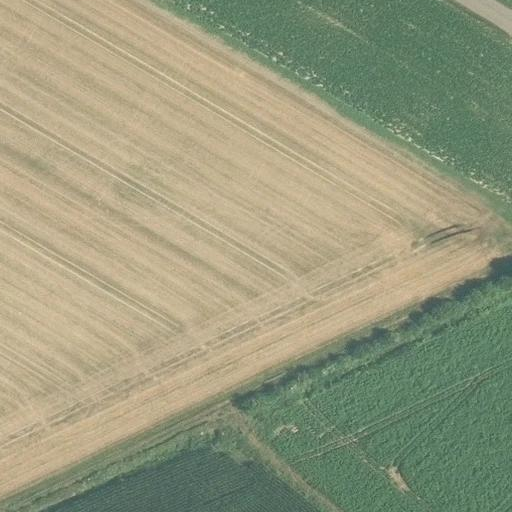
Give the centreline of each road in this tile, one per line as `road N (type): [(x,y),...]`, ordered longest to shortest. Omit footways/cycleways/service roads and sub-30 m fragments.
road 1 (track): [(511,271),(0,511)]
road 2 (track): [(327,511),(224,408)]
